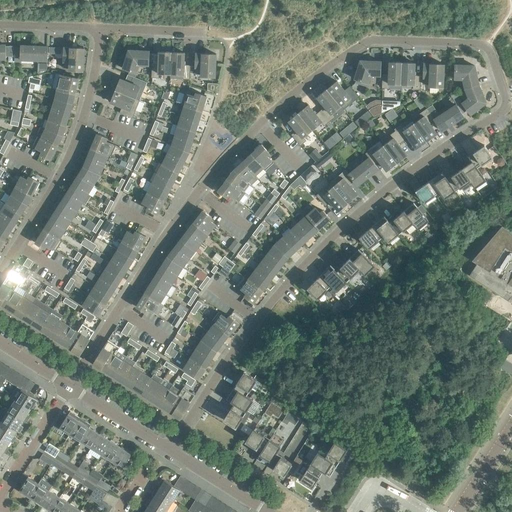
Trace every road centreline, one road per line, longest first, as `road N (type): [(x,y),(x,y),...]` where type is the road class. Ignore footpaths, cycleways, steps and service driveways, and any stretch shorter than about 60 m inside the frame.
road 1 (residential): [(70,388),(201,192),(263,120),(338,63),(371,42),(486,47),(504,110)]
road 2 (residential): [(168,451),(229,357),(308,259),(418,164),(504,110)]
road 3 (residential): [(0,272),(64,167),(97,75),(102,31)]
road 4 (residential): [(0,497),(70,388)]
